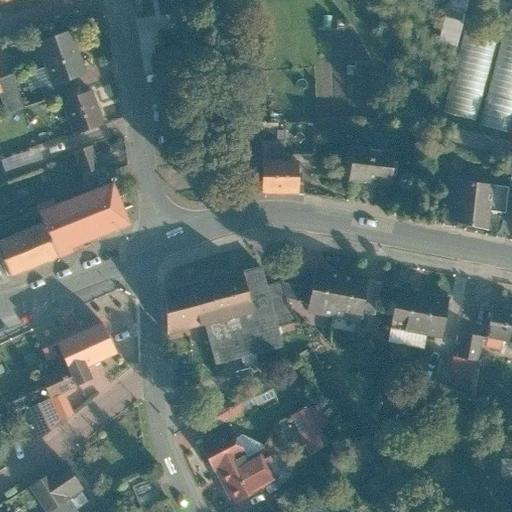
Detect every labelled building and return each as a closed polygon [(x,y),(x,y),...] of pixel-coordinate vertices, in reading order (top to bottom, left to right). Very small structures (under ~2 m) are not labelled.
[(467,0),(449,0),(438,42),(455,47),(467,0)] [(511,11),(482,124),(511,131),(511,11)] [(87,77),(71,33),(39,45),(53,85),(54,88),(66,84),(87,77)] [(495,41),(466,33),(446,114),(475,122),(495,41)] [(165,53),(164,40),(154,41),(155,54),(165,53)] [(13,77),(0,81),(0,87),(2,95),(10,115),(25,109),(13,77)] [(70,94),(66,84),(54,88),(53,85),(42,89),(47,102),(70,94)] [(104,127),(92,93),(62,103),(73,137),(104,127)] [(256,148),(282,148),(282,121),(257,121),(256,148)] [(93,148),(76,154),(83,176),(100,171),(93,148)] [(394,152),(354,149),(351,183),(390,186),(394,152)] [(299,161),(262,161),(262,195),(299,196),(299,161)] [(57,172),(38,179),(44,194),(63,187),(57,172)] [(503,209),(505,183),(452,178),(450,199),(455,199),(453,225),(487,228),(488,207),(503,209)] [(12,182),(0,186),(0,203),(3,211),(21,204),(12,182)] [(114,185),(38,213),(43,225),(0,241),(0,244),(15,281),(74,256),(73,252),(131,230),(114,185)] [(84,185),(65,193),(68,201),(87,193),(84,185)] [(258,262),(163,286),(166,331),(201,322),(211,360),(280,345),(274,323),(277,318),(288,316),(282,294),(278,278),(263,282),(258,262)] [(306,310),(331,313),(338,268),(312,264),(312,268),(308,298),(306,310)] [(295,281),(278,278),(282,294),(308,298),(312,268),(298,266),(295,281)] [(363,271),(338,268),(331,313),(357,317),(358,309),(363,276),(363,271)] [(378,278),(363,276),(358,309),(373,311),(378,278)] [(447,293),(394,283),(387,324),(440,334),(447,293)] [(511,305),(491,302),(483,343),(500,346),(501,336),(511,338),(511,305)] [(102,319),(58,340),(68,360),(79,381),(93,375),(88,365),(117,351),(102,319)] [(476,357),(480,334),(460,330),(456,353),(476,357)] [(203,333),(190,337),(196,357),(209,353),(203,333)] [(79,381),(68,360),(41,373),(52,395),(63,389),(79,381)] [(302,377),(290,374),(288,383),(300,386),(302,377)] [(253,391),(258,405),(276,397),(270,384),(253,391)] [(63,389),(52,395),(61,417),(73,411),(63,389)] [(242,392),(200,416),(206,427),(248,403),(242,392)] [(61,417),(52,395),(26,406),(39,435),(61,417)] [(275,405),(259,413),(267,427),(283,418),(275,405)] [(325,442),(314,423),(298,433),(310,451),(325,442)] [(229,424),(196,442),(229,501),(272,477),(257,449),(246,455),(229,424)] [(65,460),(30,483),(47,510),(69,496),(83,487),(65,460)] [(154,475),(133,484),(137,494),(158,485),(154,475)] [(158,485),(137,494),(141,503),(162,494),(158,485)] [(69,496),(47,510),(48,511),(74,511),(78,509),(69,496)]
